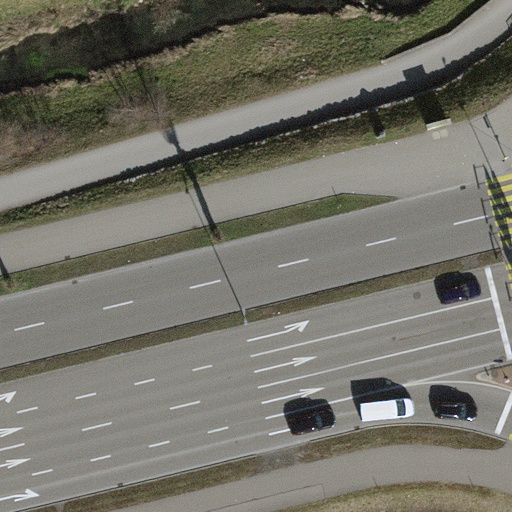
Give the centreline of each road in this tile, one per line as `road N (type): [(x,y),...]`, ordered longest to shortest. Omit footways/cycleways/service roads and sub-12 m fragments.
road 1 (secondary): [(511,208),(0,335)]
road 2 (secondary): [(250,387),(511,324)]
road 3 (secondary): [(250,387),(398,393),(511,415)]
road 4 (secondary): [(0,449),(250,387)]
